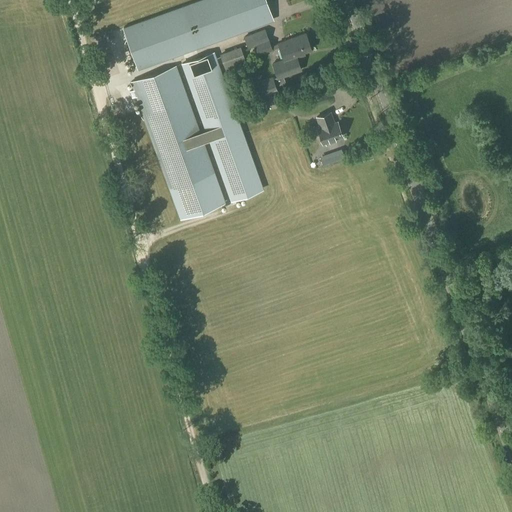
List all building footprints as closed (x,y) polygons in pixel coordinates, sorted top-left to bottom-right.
[(113,0),(124,28),(138,68),(273,19),(265,0),(113,0)] [(265,29),(244,36),(248,48),(255,46),(258,55),(273,51),(273,50),(279,47),(280,48),(277,49),(280,56),(282,55),(284,59),(273,64),(277,77),(273,79),(272,76),(257,82),(262,97),(278,92),(276,86),(285,83),(283,77),(301,70),(297,58),(305,55),(304,52),(311,49),(305,33),(278,43),(271,46),(265,29)] [(227,72),(247,64),(240,46),(220,54),(227,72)] [(135,90),(130,91),(133,98),(137,96),(181,219),(223,335),(267,320),(225,203),(203,141),(208,139),(230,202),(272,318),(306,306),(264,189),(214,51),(180,63),(204,129),(199,131),(176,66),(132,82),(135,90)] [(333,124),(332,120),(333,120),(330,112),(317,117),(321,129),(318,130),(323,143),(343,136),(338,122),(333,124)]
